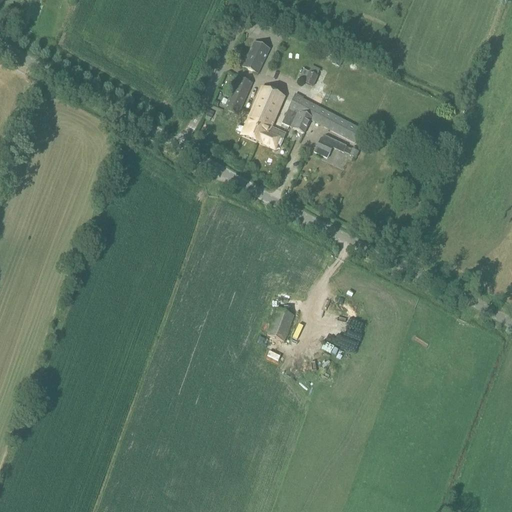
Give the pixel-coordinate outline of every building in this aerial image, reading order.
[(255,43),(243,68),(258,75),(269,50),(255,43)] [(335,55),(332,63),(340,66),(343,59),(335,55)] [(303,83),(313,88),(318,77),(317,76),(320,70),(312,66),(309,73),(308,72),(303,83)] [(232,95),(245,101),(252,84),(239,78),(232,95)] [(270,130),(271,129),(284,99),(261,89),(241,135),(257,142),(263,127),(270,130)] [(245,101),(232,95),(224,111),(238,117),(245,101)] [(289,128),(304,134),(309,121),(318,125),(324,112),(302,101),(303,99),(295,95),(289,107),(281,124),(289,128)] [(214,113),(208,111),(206,117),(211,120),(214,113)] [(324,112),(318,125),(337,135),(344,122),(324,112)] [(344,122),(337,135),(355,144),(361,131),(344,122)] [(263,127),(257,142),(263,145),(263,146),(275,151),(278,146),(280,147),(285,135),(271,129),(270,130),(263,127)] [(327,136),(322,138),(316,152),(329,159),(334,148),(345,152),(348,146),(327,136)] [(349,156),(355,159),(358,153),(352,150),(349,156)] [(429,170),(424,181),(433,185),(438,175),(429,170)] [(294,317),(278,310),(267,336),(283,343),(294,317)]
